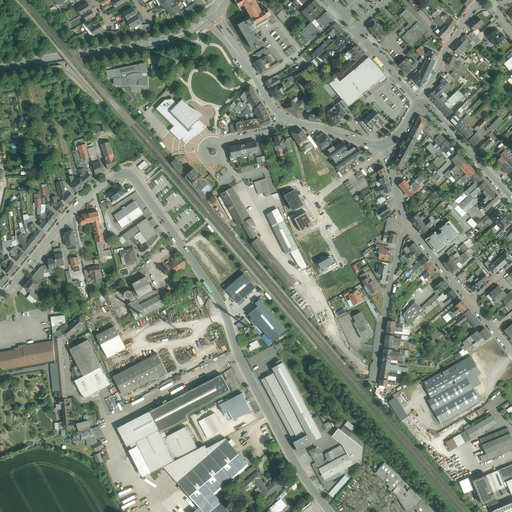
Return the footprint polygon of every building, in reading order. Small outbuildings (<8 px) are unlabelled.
[(169,0),(162,4),(166,11),(168,10),(175,6),(171,0),(169,0)] [(255,29),(254,28),(257,27),(257,28),(258,28),(258,27),(270,20),(272,24),(276,21),(272,14),(271,15),(267,8),(264,10),(262,11),(255,0),(235,0),(236,0),(235,0),(231,3),(235,10),(239,8),(244,5),(251,17),(246,20),(238,25),(252,49),(256,47),(257,47),(258,46),(260,44),(252,30),(255,29)] [(298,0),(295,0),(292,3),(298,9),(303,4),(298,0)] [(324,10),(314,0),(301,12),(311,22),(323,10),(324,10)] [(82,6),(77,8),(78,9),(81,15),(83,14),(92,9),(88,2),(82,6)] [(175,6),(168,10),(171,17),(181,11),(177,5),(175,6)] [(132,7),(123,13),(127,20),(136,14),(132,7)] [(92,9),(83,14),(87,21),(96,16),(92,9)] [(290,16),(283,9),(281,11),(288,18),(290,16)] [(427,31),(406,9),(400,15),(409,24),(398,34),(411,47),(427,31)] [(434,24),(421,9),(418,12),(431,27),(434,24)] [(323,10),(311,22),(311,23),(300,33),(306,40),(310,36),(311,37),(312,38),(319,31),(321,32),(324,29),(328,26),(334,20),(333,20),(326,13),(326,12),(323,10)] [(288,18),(281,11),(277,15),(283,23),(288,18)] [(438,15),(435,12),(431,16),(438,25),(443,21),(438,15)] [(450,17),(446,13),(444,17),(448,20),(446,24),(451,30),(457,22),(450,17)] [(96,16),(87,21),(85,22),(89,29),(91,28),(100,23),(96,16)] [(483,23),(478,17),(469,25),(474,31),(483,23)] [(373,18),(367,24),(370,27),(375,22),(376,21),(373,18)] [(442,40),(451,30),(446,24),(443,21),(438,25),(441,29),(440,30),(439,32),(437,34),(442,40)] [(336,22),(332,26),(331,25),(330,26),(331,27),(326,31),(332,37),(335,40),(344,31),(336,22)] [(387,35),(375,22),(369,28),(377,37),(378,36),(381,40),(380,41),(381,41),(387,35)] [(100,23),(91,28),(95,35),(104,30),(100,23)] [(277,29),(272,33),(276,39),(281,35),(277,29)] [(499,34),(496,30),(488,37),(492,42),(493,40),(497,44),(503,39),(505,37),(501,33),(499,34)] [(335,40),(334,40),(336,42),(336,44),(339,47),(340,47),(342,48),(343,48),(344,48),(345,46),(345,45),(352,39),(344,31),(335,40)] [(467,36),(466,34),(463,37),(470,43),(472,41),(471,40),(467,36)] [(474,37),(471,40),(472,41),(476,45),(480,40),(476,35),(474,37)] [(470,43),(463,37),(460,40),(452,49),(457,54),(465,46),(469,50),(473,46),(470,43)] [(332,42),(328,46),(328,51),(339,51),(340,50),(342,48),(340,47),(339,47),(336,44),(336,42),(334,40),(332,42)] [(365,53),(357,44),(350,51),(349,51),(345,54),(349,58),(352,56),(357,61),(365,53)] [(321,46),(311,55),(315,59),(318,56),(325,50),(321,46)] [(328,46),(325,50),(318,56),(323,60),(328,55),(328,51),(328,46)] [(420,46),(416,50),(421,56),(426,52),(420,46)] [(266,56),(261,59),(253,63),(259,73),(266,69),(264,65),(267,64),(272,61),(268,55),(271,53),(268,49),(267,50),(263,52),(263,53),(266,56)] [(438,55),(429,50),(426,58),(428,59),(435,62),(438,55)] [(388,78),(372,60),(365,53),(357,61),(329,84),(342,100),(348,108),(379,81),(382,84),(388,78)] [(457,58),(449,55),(445,63),(453,66),(455,61),(457,58)] [(406,58),(399,65),(407,74),(418,64),(414,60),(411,63),(406,58)] [(432,68),(435,62),(428,59),(427,62),(426,61),(425,64),(432,68)] [(461,63),(455,61),(453,66),(455,67),(455,68),(458,69),(461,63)] [(146,63),(105,71),(107,79),(113,79),(113,86),(147,85),(148,77),(148,71),(146,63)] [(464,65),(461,63),(458,69),(465,72),(468,69),(467,68),(464,65)] [(429,74),(432,68),(425,64),(421,71),(429,74)] [(419,73),(412,80),(419,87),(426,81),(429,74),(421,71),(420,74),(419,73)] [(459,78),(453,72),(451,74),(457,81),(459,78)] [(273,81),(271,79),(265,82),(269,89),(280,82),(278,78),(273,81)] [(450,85),(445,80),(442,83),(437,88),(441,92),(442,93),(443,92),(450,85)] [(278,88),(276,86),(270,90),(276,99),(284,94),(281,90),(285,87),(283,84),(278,88)] [(255,92),(251,85),(247,87),(248,88),(242,94),(240,97),(243,100),(246,98),(247,99),(248,99),(255,92)] [(441,92),(437,88),(434,91),(428,97),(433,102),(438,97),(439,96),(437,95),(441,92)] [(449,98),(447,101),(448,102),(445,105),(449,108),(458,98),(462,102),(465,98),(457,90),(449,98)] [(261,102),(255,92),(248,99),(252,106),(248,110),(251,113),(254,109),(262,102),(261,102)] [(449,98),(443,92),(439,96),(438,97),(444,103),(447,101),(449,98)] [(444,103),(438,97),(433,102),(439,108),(444,104),(444,103)] [(178,104),(172,98),(169,99),(165,99),(162,101),(156,108),(174,126),(170,130),(180,141),(182,139),(186,144),(193,138),(200,133),(207,127),(199,120),(203,115),(199,111),(191,108),(182,99),(178,104)] [(297,105),(291,100),(289,104),(286,109),(298,117),(304,109),(303,109),(304,108),(309,113),(313,110),(314,108),(309,103),(310,102),(309,101),(308,102),(304,98),(297,105)] [(348,108),(342,100),(334,106),(329,110),(331,113),(329,115),(336,124),(340,121),(339,119),(345,114),(347,116),(351,112),(348,108)] [(236,124),(238,132),(263,127),(272,123),(265,110),(262,102),(254,109),(259,118),(257,119),(257,118),(238,122),(236,124)] [(449,108),(445,105),(444,104),(439,108),(448,118),(453,112),(450,109),(449,109),(448,108),(449,108)] [(464,104),(455,113),(457,115),(464,109),(467,106),(464,104)] [(378,113),(374,109),(363,119),(375,132),(380,128),(380,129),(382,127),(382,126),(386,122),(378,113)] [(464,109),(457,115),(461,119),(462,116),(466,112),(464,109)] [(455,113),(449,119),(456,126),(462,120),(461,119),(457,115),(455,113)] [(312,114),(310,114),(309,121),(317,122),(318,115),(316,115),(312,114)] [(468,114),(462,120),(456,126),(459,130),(464,124),(471,117),(468,114)] [(427,120),(420,116),(414,126),(421,130),(422,129),(424,130),(425,130),(431,124),(427,120)] [(483,119),(477,125),(478,125),(481,128),(486,122),(484,121),(483,119)] [(495,122),(489,128),(492,131),(498,125),(495,122)] [(103,124),(94,127),(95,133),(104,130),(103,124)] [(437,130),(431,124),(425,130),(431,136),(437,130)] [(473,133),(464,124),(459,130),(467,138),(473,133)] [(421,130),(414,126),(409,136),(416,140),(421,130)] [(314,167),(320,177),(325,175),(326,174),(333,169),(310,135),(307,137),(302,130),(291,132),(299,145),(299,144),(301,148),(314,167)] [(446,140),(437,130),(431,136),(431,137),(432,138),(437,144),(440,146),(446,140)] [(475,134),(469,140),(475,146),(481,140),(479,138),(475,134)] [(282,135),(275,137),(276,142),(274,143),(276,150),(277,150),(278,157),(283,155),(282,151),(283,150),(283,148),(285,148),(286,152),(291,150),(287,138),(285,138),(285,136),(282,137),(282,135)] [(326,135),(316,142),(322,150),(325,148),(330,145),(328,144),(331,142),(326,135)] [(416,140),(409,136),(401,150),(409,154),(410,154),(417,140),(416,140)] [(424,136),(419,143),(422,145),(423,144),(427,140),(424,136)] [(427,140),(423,144),(425,146),(427,144),(427,143),(432,138),(431,137),(427,140)] [(489,139),(478,150),(483,155),(494,144),(489,139)] [(450,144),(446,140),(440,146),(441,148),(443,150),(450,144)] [(110,141),(101,144),(105,156),(113,153),(110,141)] [(256,141),(245,144),(246,145),(245,145),(245,144),(241,145),(242,146),(241,146),(240,145),(229,147),(230,152),(229,152),(231,161),(232,161),(232,159),(237,158),(237,157),(246,155),(247,156),(248,156),(248,154),(258,152),(256,141)] [(348,148),(343,142),(335,148),(333,146),(329,149),(331,150),(328,152),(327,153),(329,157),(329,156),(331,159),(332,158),(335,162),(333,163),(338,170),(362,154),(357,147),(355,148),(354,147),(348,151),(346,149),(348,148)] [(434,147),(430,143),(426,147),(432,154),(437,150),(434,147)] [(79,170),(85,168),(82,160),(90,157),(86,144),(78,146),(78,147),(79,149),(77,150),(73,151),(79,170)] [(456,151),(450,144),(443,150),(450,157),(456,151)] [(93,147),(88,148),(91,159),(97,157),(94,147),(93,147)] [(409,154),(401,150),(400,152),(397,157),(405,161),(406,162),(410,154),(409,154)] [(504,151),(500,155),(502,156),(500,158),(499,157),(495,161),(500,166),(510,157),(504,151)] [(113,153),(105,156),(106,160),(105,160),(108,169),(117,166),(113,153)] [(466,162),(458,153),(451,159),(457,165),(450,171),(453,174),(455,172),(460,167),(466,162)] [(405,161),(397,157),(395,162),(397,163),(396,165),(402,168),(405,161)] [(510,157),(500,166),(508,174),(511,170),(511,158),(510,157)] [(183,167),(177,160),(173,163),(180,170),(183,167)] [(100,161),(92,164),(96,175),(103,172),(100,161)] [(475,171),(466,162),(460,167),(464,172),(469,177),(475,171)] [(88,172),(86,167),(85,168),(79,170),(81,178),(80,179),(85,185),(93,179),(88,172)] [(460,167),(455,172),(458,176),(460,173),(461,174),(464,172),(460,167)] [(384,168),(378,171),(371,176),(373,179),(379,174),(381,178),(388,175),(384,168)] [(194,169),(188,174),(192,179),(191,179),(196,186),(197,185),(202,191),(209,186),(203,180),(204,179),(199,173),(198,173),(194,169)] [(481,177),(475,171),(469,177),(464,182),(466,183),(471,178),(472,180),(467,185),(470,187),(481,177)] [(458,176),(455,172),(453,174),(450,177),(459,186),(464,182),(458,176)] [(361,173),(356,176),(359,181),(364,177),(361,173)] [(207,196),(205,194),(202,191),(197,185),(196,186),(191,179),(192,179),(188,174),(186,177),(204,199),(207,196)] [(79,178),(75,181),(73,175),(70,176),(72,184),(71,184),(77,192),(85,185),(80,179),(79,178)] [(388,175),(381,178),(379,179),(382,184),(389,182),(387,177),(388,176),(388,175)] [(419,176),(410,186),(415,192),(416,193),(422,188),(419,184),(423,180),(419,176)] [(481,177),(470,187),(467,190),(468,191),(464,195),(466,197),(484,181),(481,177)] [(266,178),(260,180),(266,197),(271,195),(266,178)] [(407,178),(399,185),(404,191),(410,186),(407,183),(410,181),(407,178)] [(349,181),(344,184),(349,191),(354,188),(349,181)] [(377,181),(372,185),(375,189),(380,186),(377,181)] [(466,197),(465,199),(472,207),(478,202),(474,197),(477,193),(479,195),(483,192),(489,186),(484,181),(466,197)] [(389,182),(382,184),(383,186),(377,189),(379,194),(385,192),(385,193),(392,190),(389,182)] [(261,184),(255,186),(258,194),(264,192),(261,184)] [(120,185),(107,194),(112,202),(126,192),(120,185)] [(211,189),(209,186),(202,191),(205,194),(211,189)] [(410,186),(404,191),(409,197),(415,192),(410,186)] [(500,198),(489,186),(483,192),(487,196),(483,200),(485,201),(484,202),(484,203),(483,204),(488,209),(500,198)] [(64,187),(58,189),(59,195),(61,194),(62,198),(66,193),(65,192),(64,187)] [(249,219),(232,187),(220,193),(238,225),(243,223),(242,222),(249,219)] [(289,188),(279,191),(281,196),(291,193),(289,188)] [(66,193),(62,198),(68,204),(75,196),(69,190),(66,193)] [(464,195),(461,195),(455,201),(458,205),(465,199),(466,197),(464,195)] [(67,206),(61,200),(59,202),(57,201),(56,196),(51,198),(52,204),(52,207),(54,208),(60,213),(67,206)] [(383,196),(377,200),(380,204),(386,200),(383,196)] [(472,207),(465,199),(458,205),(456,207),(463,216),(466,213),(472,207)] [(110,201),(100,204),(102,210),(112,207),(111,203),(110,201)] [(134,201),(114,215),(122,228),(143,213),(134,201)] [(383,206),(377,211),(382,218),(391,212),(386,205),(385,205),(383,206)] [(463,216),(456,207),(455,208),(457,211),(449,218),(456,228),(463,222),(463,223),(470,217),(466,213),(463,216)] [(278,209),(266,214),(273,227),(284,221),(278,209)] [(58,216),(52,211),(48,216),(45,220),(51,225),(58,216)] [(98,211),(89,213),(91,222),(92,222),(97,242),(101,241),(104,241),(101,226),(100,226),(99,220),(100,220),(98,211)] [(423,211),(418,216),(417,214),(410,219),(416,227),(423,222),(421,220),(427,215),(423,211)] [(500,211),(498,211),(497,212),(496,211),(491,215),(492,216),(491,217),(497,224),(504,217),(501,214),(501,212),(500,211)] [(89,213),(82,215),(83,217),(79,218),(81,226),(87,225),(87,223),(91,222),(89,213)] [(389,217),(387,219),(384,232),(390,233),(393,218),(389,217)] [(504,217),(497,224),(494,227),(497,230),(500,227),(502,230),(503,230),(504,229),(510,224),(510,223),(510,222),(509,220),(507,220),(504,217)] [(157,233),(146,218),(146,219),(137,225),(136,225),(140,231),(147,240),(157,233)] [(249,219),(242,222),(243,223),(246,228),(250,226),(255,223),(251,218),(250,219),(249,219)] [(449,218),(425,239),(425,240),(432,248),(456,228),(449,218)] [(429,219),(424,223),(423,222),(416,227),(422,235),(428,229),(427,228),(433,223),(429,219)] [(51,225),(45,220),(42,223),(40,226),(46,231),(51,225)] [(273,227),(272,227),(286,254),(291,252),(298,249),(284,221),(273,227)] [(456,228),(432,248),(437,254),(462,234),(458,230),(464,224),(463,223),(463,222),(456,228)] [(40,238),(34,233),(35,231),(30,225),(28,228),(30,231),(32,233),(30,234),(32,236),(29,239),(36,244),(36,243),(40,238)] [(136,225),(122,235),(126,241),(140,231),(136,225)] [(257,238),(250,226),(246,228),(245,228),(253,242),(257,238)] [(44,233),(38,228),(35,231),(34,233),(40,238),(44,233)] [(502,230),(497,235),(500,238),(507,232),(504,229),(503,230),(502,230)] [(73,230),(65,234),(67,247),(76,245),(73,230)] [(390,233),(384,232),(383,237),(388,238),(388,242),(396,244),(398,235),(390,233)] [(157,233),(147,240),(151,246),(159,236),(157,233)] [(295,282),(258,238),(257,238),(253,242),(251,243),(288,287),(289,287),(295,282)] [(36,244),(29,239),(28,240),(26,243),(32,248),(36,244)] [(101,241),(97,242),(99,257),(111,255),(110,249),(104,251),(103,244),(102,244),(102,242),(101,241)] [(32,248),(26,243),(23,246),(22,248),(28,253),(32,248)] [(415,243),(408,248),(411,251),(408,252),(405,254),(407,257),(419,248),(415,243)] [(453,247),(446,253),(448,256),(455,250),(453,247)] [(133,248),(120,251),(121,257),(125,256),(127,263),(136,261),(133,248)] [(383,249),(379,248),(379,249),(378,253),(380,253),(379,258),(388,260),(389,255),(390,256),(391,250),(383,249)] [(422,252),(419,248),(407,257),(410,261),(416,257),(422,252)] [(307,267),(298,249),(291,252),(299,267),(300,266),(302,269),(307,267)] [(27,255),(20,250),(19,252),(17,254),(23,259),(27,255)] [(511,259),(507,254),(508,253),(506,250),(504,251),(503,250),(500,252),(503,255),(501,257),(506,263),(511,259)] [(58,253),(54,254),(55,258),(56,265),(64,263),(62,252),(58,253)] [(450,257),(443,262),(447,268),(454,262),(460,256),(458,253),(454,256),(455,257),(452,260),(450,257)] [(460,256),(454,262),(456,264),(459,262),(460,264),(463,265),(463,264),(471,258),(468,254),(466,256),(464,253),(460,256)] [(23,259),(17,254),(15,257),(14,259),(20,264),(23,259)] [(18,266),(12,261),(10,263),(9,260),(10,258),(8,255),(4,259),(5,260),(8,266),(14,271),(18,266)] [(429,260),(425,255),(419,261),(420,262),(418,264),(417,263),(414,265),(417,269),(429,260)] [(506,263),(501,257),(499,258),(497,255),(494,257),(497,260),(496,261),(502,267),(506,263)] [(181,256),(166,266),(172,276),(188,266),(181,256)] [(78,257),(70,258),(72,266),(80,264),(78,257)] [(502,267),(496,261),(497,260),(494,257),(492,259),(494,262),(493,264),(498,270),(502,267)] [(55,258),(48,259),(49,265),(50,270),(53,269),(57,269),(56,265),(55,258)] [(14,271),(8,266),(5,260),(4,260),(2,262),(5,269),(5,270),(11,275),(14,271)] [(429,260),(417,269),(416,271),(418,274),(425,268),(426,270),(432,264),(429,260)] [(456,264),(454,262),(447,268),(453,274),(459,268),(456,264)] [(498,270),(493,264),(491,265),(488,262),(486,265),(488,268),(493,274),(498,270)] [(388,266),(380,264),(380,265),(381,265),(379,274),(383,275),(386,275),(388,266)] [(432,264),(426,270),(428,271),(422,276),(423,277),(425,279),(429,276),(437,270),(432,264)] [(39,284),(44,277),(44,276),(44,273),(43,266),(42,265),(32,278),(39,284)] [(99,266),(89,268),(89,269),(90,274),(90,275),(90,274),(91,279),(101,277),(100,272),(101,272),(99,266)] [(437,270),(429,276),(430,277),(428,279),(431,282),(434,280),(440,274),(437,270)] [(489,278),(482,270),(479,273),(480,275),(478,277),(483,283),(489,278)] [(9,277),(3,271),(3,272),(0,274),(0,276),(5,281),(9,277)] [(243,297),(255,287),(243,272),(224,288),(238,305),(245,299),(243,297)] [(368,278),(365,272),(360,275),(365,285),(367,285),(366,284),(370,282),(368,278)] [(425,279),(423,280),(422,282),(420,284),(424,288),(431,282),(428,279),(430,277),(429,276),(425,279)] [(153,290),(146,277),(132,284),(139,297),(153,290)] [(483,283),(478,277),(473,281),(479,287),(483,283)] [(32,278),(31,278),(24,287),(31,293),(34,290),(39,284),(32,278)] [(443,279),(434,286),(439,291),(448,284),(443,279)] [(370,282),(366,284),(367,285),(372,293),(378,289),(373,280),(370,282)] [(295,282),(289,287),(294,294),(297,292),(298,291),(301,288),(295,281),(295,282)] [(479,287),(473,281),(471,283),(469,281),(466,284),(473,292),(479,287)] [(498,286),(489,294),(493,299),(502,290),(498,286)] [(457,295),(452,289),(446,294),(446,295),(448,297),(443,301),(445,305),(457,295)] [(40,295),(34,290),(31,293),(30,294),(36,300),(40,295)] [(132,296),(133,294),(132,292),(131,291),(130,290),(128,290),(127,290),(126,291),(125,293),(124,294),(125,296),(126,297),(127,298),(129,298),(130,298),(132,297),(132,296)] [(156,290),(139,299),(142,304),(159,295),(156,290)] [(345,296),(344,297),(350,307),(363,300),(358,290),(353,292),(345,296)] [(502,290),(493,299),(497,303),(501,300),(502,299),(507,295),(506,295),(502,290)] [(511,292),(511,291),(506,295),(507,295),(502,299),(501,300),(505,304),(511,298),(511,292)] [(439,297),(436,299),(438,302),(440,300),(445,296),(443,293),(439,297)] [(142,304),(139,305),(142,310),(145,315),(164,305),(159,295),(142,304)] [(435,295),(421,308),(424,311),(436,299),(439,297),(437,295),(435,295)] [(446,295),(445,296),(440,300),(442,301),(439,303),(443,307),(445,305),(443,301),(448,297),(446,295)] [(139,299),(128,304),(133,314),(142,310),(139,305),(142,304),(139,299)] [(272,342),(286,329),(260,299),(255,303),(258,306),(249,314),(272,342)] [(410,307),(415,302),(412,299),(407,305),(410,307)] [(461,301),(455,306),(456,307),(451,311),(455,315),(460,311),(462,313),(468,308),(461,301)] [(421,308),(415,302),(410,307),(403,314),(409,325),(424,311),(421,308)] [(133,314),(128,304),(121,308),(128,323),(136,319),(133,314)] [(313,315),(308,307),(303,311),(309,318),(313,315)] [(474,315),(469,309),(463,314),(464,316),(457,321),(460,324),(467,319),(468,320),(474,315)] [(365,320),(361,312),(353,316),(356,321),(353,323),(361,338),(362,339),(363,339),(364,339),(366,338),(366,337),(366,336),(366,335),(366,334),(368,332),(369,333),(372,332),(366,320),(365,320)] [(64,315),(51,316),(52,325),(53,325),(53,332),(56,332),(55,324),(65,323),(64,315)] [(480,323),(474,315),(468,320),(473,328),(480,323)] [(69,326),(66,324),(60,329),(65,334),(68,338),(85,322),(80,316),(69,326)] [(114,326),(96,335),(106,353),(124,343),(114,326)] [(485,328),(478,333),(485,341),(491,336),(485,328)] [(60,329),(52,336),(53,341),(53,343),(54,343),(54,342),(55,342),(55,338),(61,337),(65,334),(60,329)] [(485,341),(478,333),(477,331),(471,335),(467,338),(473,345),(465,351),(463,350),(459,352),(462,356),(469,353),(468,352),(468,351),(469,351),(470,351),(475,348),(485,341)] [(61,337),(55,338),(55,342),(54,342),(54,343),(55,353),(62,353),(61,337)] [(467,338),(462,342),(464,345),(461,347),(463,350),(465,351),(473,345),(467,338)] [(87,340),(70,349),(79,367),(83,376),(84,376),(88,373),(101,367),(87,340)] [(53,341),(23,346),(23,347),(26,365),(55,360),(53,343),(53,341)] [(256,341),(250,344),(251,347),(249,348),(251,350),(259,346),(256,341)] [(280,343),(274,346),(277,351),(282,348),(280,343)] [(0,369),(26,365),(23,347),(19,348),(19,349),(0,352),(0,369)] [(62,353),(55,353),(59,399),(60,399),(67,399),(62,353)] [(157,353),(113,376),(123,395),(167,372),(157,353)] [(470,356),(454,365),(423,382),(427,388),(426,389),(431,398),(431,399),(475,374),(476,376),(480,374),(479,372),(481,371),(481,369),(478,364),(476,365),(473,360),(472,360),(470,356)] [(390,362),(382,361),(381,369),(389,370),(389,369),(399,371),(399,368),(397,367),(397,366),(393,365),(393,366),(390,366),(390,362)] [(308,411),(283,362),(275,366),(277,371),(274,372),(297,417),(308,411)] [(83,376),(79,367),(74,369),(79,377),(83,376)] [(101,367),(88,373),(98,391),(110,385),(101,367)] [(389,370),(381,369),(380,377),(388,378),(388,376),(396,377),(396,373),(389,372),(389,370)] [(297,417),(274,372),(274,373),(261,379),(294,441),(307,435),(297,417)] [(88,373),(84,376),(83,376),(75,380),(84,398),(98,391),(88,373)] [(221,374),(149,411),(161,433),(188,419),(186,415),(231,392),(227,386),(229,385),(226,379),(224,380),(221,374)] [(475,374),(431,399),(431,398),(428,400),(433,410),(473,388),(481,384),(476,376),(475,374)] [(473,388),(433,410),(440,423),(480,400),(473,388)] [(242,393),(219,405),(224,414),(228,411),(233,420),(252,410),(248,403),(249,402),(248,399),(246,400),(242,393)] [(406,417),(394,398),(389,401),(401,420),(406,417)] [(67,403),(62,403),(62,404),(64,429),(74,428),(74,421),(70,422),(68,407),(70,407),(70,403),(67,403)] [(476,410),(479,415),(484,412),(481,407),(476,410)] [(161,433),(149,411),(117,428),(127,446),(130,445),(131,447),(136,444),(151,473),(175,460),(163,438),(161,433)] [(320,434),(308,411),(297,417),(307,435),(310,439),(320,434)] [(215,413),(204,418),(213,435),(223,430),(215,413)] [(491,415),(474,425),(479,434),(496,424),(491,415)] [(323,425),(318,416),(313,419),(317,427),(323,425)] [(343,425),(351,432),(355,427),(348,420),(343,425)] [(89,422),(77,425),(79,431),(91,428),(89,422)] [(479,434),(474,425),(465,430),(471,439),(479,434)] [(163,438),(175,460),(198,448),(186,426),(163,438)] [(359,461),(361,460),(362,447),(338,428),(332,436),(342,445),(325,454),(327,459),(325,460),(326,462),(325,462),(316,447),(309,451),(317,465),(313,467),(323,485),(323,484),(332,480),(342,474),(347,472),(361,464),(359,461)] [(511,438),(508,428),(480,439),(486,454),(488,460),(511,449),(511,438)] [(471,439),(465,430),(460,434),(465,442),(471,439)] [(294,441),(293,442),(298,451),(312,444),(310,439),(307,435),(294,441)] [(101,441),(93,445),(96,451),(104,447),(101,441)] [(180,484),(180,485),(177,487),(181,492),(184,489),(199,507),(215,494),(249,465),(229,442),(195,471),(180,484)] [(94,454),(97,463),(103,461),(100,452),(94,454)] [(400,477),(384,462),(377,470),(392,484),(388,488),(392,492),(390,494),(397,499),(398,498),(406,511),(408,511),(415,507),(403,487),(406,483),(400,477)] [(511,464),(498,470),(503,482),(509,480),(511,478),(511,464)] [(190,466),(175,479),(180,484),(195,471),(190,466)] [(498,470),(486,475),(493,492),(505,487),(511,485),(509,480),(503,482),(498,470)] [(267,488),(259,478),(262,476),(257,471),(246,481),(241,486),(245,490),(254,482),(258,487),(255,490),(259,494),(262,491),(266,496),(274,489),(279,485),(275,481),(267,488)] [(339,479),(334,482),(332,480),(323,484),(325,488),(329,492),(329,493),(333,496),(349,478),(346,475),(348,473),(347,472),(342,474),(343,475),(339,479)] [(493,492),(486,475),(473,480),(482,503),(486,501),(496,498),(493,492)] [(297,481),(291,486),(294,490),(298,486),(300,485),(297,481)] [(434,511),(406,483),(403,487),(415,507),(408,511),(409,511),(434,511)] [(215,494),(199,507),(193,511),(215,511),(224,505),(221,502),(222,502),(215,494)] [(281,498),(269,509),(270,510),(272,511),(279,511),(287,505),(281,498)] [(498,503),(496,498),(486,501),(488,507),(498,503)] [(500,511),(511,511),(511,506),(511,503),(499,508),(500,511)]
